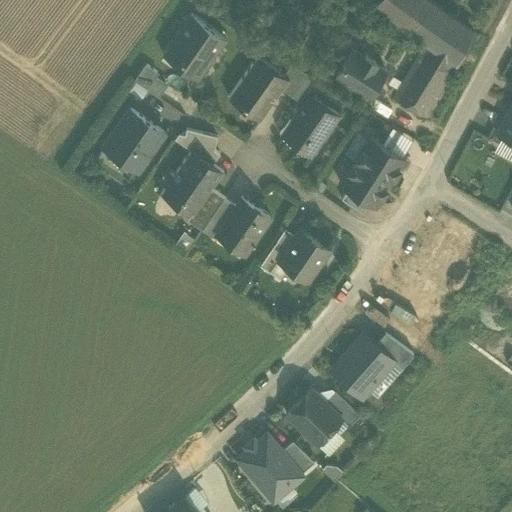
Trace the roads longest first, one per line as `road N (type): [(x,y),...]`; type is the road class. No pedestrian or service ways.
road 1 (residential): [(383,249),(273,380),(127,511)]
road 2 (residential): [(511,20),(383,249)]
road 3 (residential): [(383,249),(190,115)]
